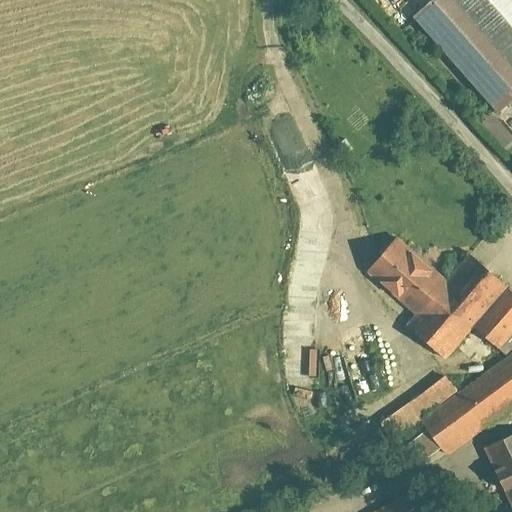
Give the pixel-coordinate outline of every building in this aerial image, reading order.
[(511,0),(432,0),(413,17),(496,110),(511,96),(511,0)] [(359,269),(429,320),(457,281),(387,231),(359,269)] [(510,285),(473,258),(429,320),(416,337),(453,363),(510,285)] [(511,283),(510,285),(478,332),(504,357),(511,347),(511,283)] [(511,351),(436,407),(466,448),(511,414),(511,351)] [(511,435),(490,446),(511,491),(511,435)] [(440,511),(421,480),(368,511),(440,511)]
